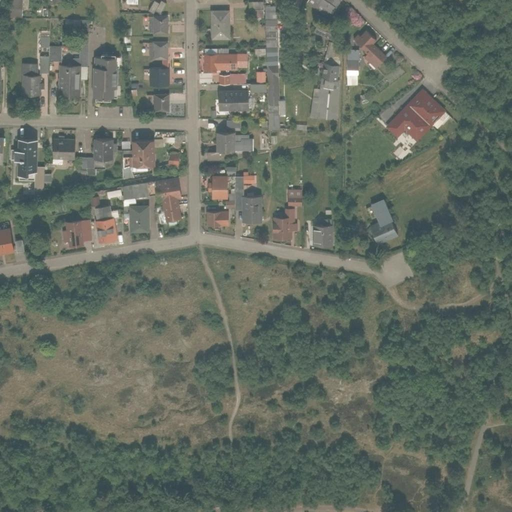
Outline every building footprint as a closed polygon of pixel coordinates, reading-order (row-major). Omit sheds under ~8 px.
[(21,0),(5,0),(5,2),(10,2),(10,14),(21,14),(21,0)] [(330,17),(339,6),(331,0),(308,0),(304,5),(323,19),(327,14),(330,17)] [(156,10),(160,4),(154,1),(149,10),(154,13),(156,10)] [(161,13),(167,4),(161,1),(160,4),(156,10),(161,13)] [(266,11),(266,25),(277,24),(279,24),(279,11),(266,11)] [(210,14),(211,41),(228,41),(228,14),(210,14)] [(168,33),(168,18),(155,18),(155,33),(168,33)] [(266,25),(266,35),(276,35),(277,35),(277,24),(266,25)] [(316,31),(330,37),(333,31),(319,24),(316,31)] [(71,70),(76,70),(76,85),(85,85),(86,25),(78,25),(77,63),(71,62),(71,70)] [(309,39),(323,46),(327,38),(313,31),(309,39)] [(377,72),(387,61),(374,48),(377,44),(367,34),(356,45),(369,57),(366,61),(377,72)] [(266,35),(266,43),(276,43),(276,35),(266,35)] [(48,39),(40,39),(40,47),(48,47),(48,39)] [(168,59),(167,43),(153,43),(153,59),(168,59)] [(267,51),(267,52),(276,52),(276,43),(266,43),(267,51)] [(61,63),(61,50),(48,50),(48,59),(48,63),(61,63)] [(349,51),(349,61),(359,61),(359,51),(349,51)] [(267,52),(267,60),(277,60),(276,52),(267,52)] [(237,68),(237,66),(237,54),(205,54),(205,68),(237,68)] [(247,54),(237,54),(237,66),(247,66),(247,54)] [(120,71),(120,61),(112,61),(112,58),(98,57),(98,61),(94,61),(93,102),(120,102),(120,90),(116,90),(116,71),(120,71)] [(39,76),(47,76),(48,63),(48,59),(39,59),(39,76)] [(348,71),(359,71),(359,61),(349,61),(348,61),(348,71)] [(21,95),(37,95),(37,75),(36,75),(36,64),(22,64),(21,95)] [(279,101),(278,66),(268,66),(269,105),(279,105),(279,101)] [(309,118),(336,120),(341,68),(320,66),(317,91),(311,90),(309,118)] [(169,85),(169,68),(150,68),(150,86),(169,85)] [(57,97),(76,98),(76,85),(76,70),(71,70),(57,70),(57,97)] [(246,74),(230,75),(231,84),(246,84),(246,74)] [(257,85),(266,84),(266,74),(257,74),(257,85)] [(220,84),(231,84),(230,75),(220,75),(220,84)] [(444,112),(422,91),(385,130),(396,139),(403,132),(414,143),(444,112)] [(169,110),(169,94),(155,94),(155,111),(169,110)] [(249,111),(249,95),(219,95),(219,111),(235,111),(249,111)] [(269,105),(270,129),(279,129),(279,115),(279,105),(269,105)] [(220,152),(235,151),(235,135),(235,133),(216,134),(217,152),(220,152)] [(235,135),(235,151),(252,151),(251,139),(249,139),(249,135),(235,135)] [(37,165),(38,139),(18,138),(18,148),(14,148),(14,157),(17,158),(17,175),(24,176),(25,165),(34,165),(37,165)] [(112,142),(112,139),(96,139),(95,158),(106,158),(111,158),(112,149),(116,150),(116,142),(112,142)] [(53,159),(63,159),(74,160),(75,141),(54,140),(53,159)] [(156,163),(155,140),(133,141),(134,155),(134,164),(156,163)] [(220,152),(217,152),(208,152),(209,160),(220,160),(220,152)] [(95,167),(95,158),(85,157),(78,157),(78,167),(86,167),(95,167)] [(106,158),(95,158),(95,167),(106,168),(106,158)] [(168,170),(178,170),(179,161),(169,160),(168,170)] [(43,181),(43,173),(43,165),(37,165),(34,165),(33,190),(43,190),(43,181)] [(226,176),(234,176),(235,168),(226,168),(226,176)] [(240,173),(240,176),(240,184),(252,184),(252,176),(245,176),(245,173),(240,173)] [(240,208),(240,198),(240,184),(240,176),(232,176),(232,202),(232,208),(233,208),(240,208)] [(160,199),(164,199),(175,197),(182,196),(179,178),(157,181),(160,199)] [(225,200),(225,181),(210,181),(210,200),(225,200)] [(154,182),(147,183),(148,197),(155,196),(154,182)] [(148,197),(147,183),(123,188),(123,199),(135,198),(148,197)] [(107,199),(121,196),(120,190),(106,193),(107,199)] [(289,207),(300,207),(301,192),(289,191),(289,207)] [(175,197),(164,199),(168,223),(179,221),(176,205),(175,197)] [(99,206),(97,198),(90,199),(92,208),(99,206)] [(135,198),(123,199),(124,207),(135,206),(135,198)] [(240,220),(258,220),(258,198),(240,198),(240,208),(240,220)] [(378,245),(399,236),(384,202),(370,208),(377,225),(371,228),(378,245)] [(110,213),(109,207),(93,210),(96,221),(111,218),(110,213)] [(130,231),(148,231),(147,207),(129,208),(130,231)] [(273,239),(290,239),(290,232),(295,232),(295,224),(292,224),(292,210),(285,209),(285,218),(273,218),(273,239)] [(207,226),(229,225),(228,212),(207,213),(207,226)] [(100,243),(117,240),(113,218),(111,218),(96,221),(100,243)] [(333,224),(331,224),(331,218),(321,218),(321,224),(312,224),(312,245),(333,245),(333,224)] [(80,246),(82,246),(81,222),(64,223),(64,232),(62,232),(62,239),(67,239),(68,247),(80,247),(80,246)] [(0,253),(12,252),(9,235),(0,236),(0,253)] [(22,253),(20,244),(13,245),(15,254),(22,253)]
